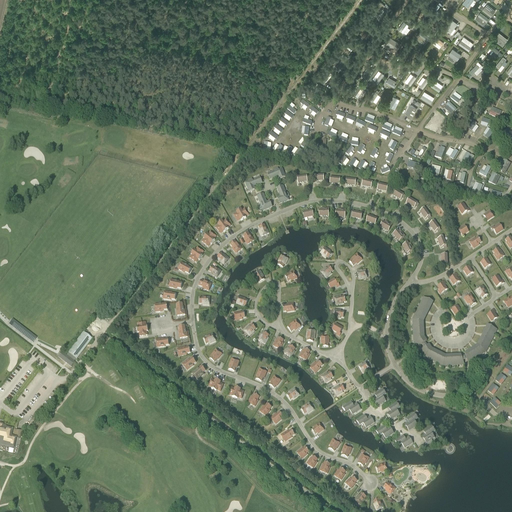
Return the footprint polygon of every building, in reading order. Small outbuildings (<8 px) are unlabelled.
[(487,4),(485,7),(484,7),(482,10),(491,17),(495,11),(487,4)] [(489,20),(480,13),(478,16),(476,19),(484,26),(488,21),(489,20)] [(450,33),(457,23),(450,18),(443,27),(450,33)] [(403,22),(397,29),(403,34),(404,32),(406,34),(410,30),(407,28),(409,26),(403,22)] [(425,45),(430,38),(430,37),(432,35),(428,32),(426,35),(420,31),(415,38),(425,45)] [(497,33),(493,39),(502,46),(507,39),(497,33)] [(390,37),(385,44),(392,50),(398,42),(390,37)] [(439,48),(443,42),(436,37),(432,43),(439,48)] [(469,51),(471,48),(471,47),(473,44),(464,37),(461,40),(458,44),(469,51)] [(340,47),(348,54),(351,49),(344,43),(340,47)] [(486,51),(495,57),(499,51),(491,45),(486,51)] [(461,54),(457,52),(454,50),(452,49),(449,53),(448,53),(447,54),(448,55),(450,56),(448,59),(454,63),(456,60),(457,61),(461,54)] [(507,63),(504,61),(506,59),(503,56),(495,65),(499,68),(498,69),(500,71),(507,63)] [(470,73),(472,74),(472,73),(478,75),(483,65),(476,62),(470,73)] [(368,80),(373,71),(367,67),(361,76),(368,80)] [(378,83),(384,75),(378,70),(372,79),(378,83)] [(404,81),(410,86),(416,77),(410,73),(404,81)] [(424,80),(419,86),(423,89),(427,82),(424,80)] [(434,80),(430,86),(439,91),(442,84),(434,80)] [(353,94),(358,98),(364,90),(359,86),(353,94)] [(309,99),(315,102),(323,91),(317,87),(309,99)] [(430,103),(434,97),(424,91),(420,97),(430,103)] [(457,103),(461,97),(454,92),(450,98),(457,103)] [(387,106),(394,110),(400,100),(393,96),(387,106)] [(448,102),(443,108),(452,115),(457,109),(448,102)] [(286,108),(293,115),(296,113),(292,109),(294,107),(291,104),(286,108)] [(410,104),(404,114),(411,117),(416,108),(410,104)] [(314,118),(318,112),(311,107),(309,110),(312,112),(310,115),(314,118)] [(489,115),(499,120),(501,116),(500,116),(501,112),(492,108),(489,115)] [(292,119),(294,116),(286,111),(284,114),(292,119)] [(344,118),(345,115),(336,111),(335,115),(337,116),(336,119),(341,121),(343,118),(344,118)] [(347,120),(346,123),(352,125),(353,122),(355,122),(356,119),(347,115),(345,119),(347,120)] [(464,118),(459,115),(452,125),(458,129),(464,118)] [(312,122),(307,121),(308,117),(304,116),(302,123),(311,126),(312,122)] [(431,124),(436,128),(441,121),(439,119),(439,118),(437,116),(431,124)] [(330,120),(330,118),(326,117),(324,125),(331,127),(333,121),(330,120)] [(281,118),(279,121),(286,127),(289,123),(281,118)] [(359,127),(362,129),(365,123),(358,119),(356,123),(360,125),(359,127)] [(273,128),(281,134),(283,130),(276,125),(273,128)] [(366,132),(373,135),(374,132),(376,132),(377,128),(369,125),(366,132)] [(327,135),(334,138),(337,132),(330,129),(327,135)] [(271,132),(267,138),(273,143),(277,136),(271,132)] [(341,133),(338,140),(347,143),(348,140),(347,139),(348,136),(341,133)] [(298,144),(305,148),(308,141),(302,137),(298,144)] [(321,151),(325,152),(327,140),(322,139),(322,145),(318,145),(318,151),(321,151)] [(276,144),(272,150),(278,154),(282,147),(276,144)] [(291,149),(285,146),(281,153),(288,156),(291,149)] [(290,153),(295,157),(300,152),(295,148),(290,153)] [(414,155),(420,159),(426,150),(423,148),(419,154),(416,152),(414,155)] [(449,148),(445,155),(453,160),(458,152),(454,149),(453,151),(449,148)] [(466,164),(471,155),(463,150),(458,159),(466,164)] [(387,153),(384,161),(390,163),(393,155),(387,153)] [(343,156),(339,162),(344,167),(349,161),(343,156)] [(358,161),(351,159),(349,166),(356,168),(358,161)] [(504,173),(510,163),(503,159),(497,169),(504,173)] [(365,170),(367,163),(360,161),(358,168),(365,170)] [(418,171),(420,165),(408,162),(407,167),(418,171)] [(381,175),(389,171),(386,165),(383,166),(384,169),(380,171),(381,175)] [(430,173),(439,175),(441,168),(432,166),(430,173)] [(487,167),(487,166),(484,172),(481,170),(479,174),(486,177),(491,168),(490,168),(488,166),(487,167)] [(276,169),(279,176),(280,180),(286,177),(282,168),(278,170),(278,168),(276,169)] [(279,176),(276,169),(274,169),(275,171),(267,174),(270,180),(279,176)] [(450,181),(453,172),(446,170),(443,178),(450,181)] [(488,182),(495,186),(500,176),(493,173),(488,182)] [(250,179),(253,187),(262,183),(260,177),(252,180),(252,179),(250,179)] [(245,183),(249,193),(255,190),(253,187),(250,179),(248,180),(249,182),(245,183)] [(363,180),(361,186),(371,188),(372,186),(374,186),(374,183),(363,180)] [(475,182),(471,192),(478,195),(482,185),(475,182)] [(378,184),(377,190),(387,192),(387,189),(389,190),(390,187),(378,184)] [(281,197),(288,194),(288,193),(286,193),(283,186),(277,188),(281,197)] [(395,190),(392,195),(401,200),(402,198),(404,199),(405,196),(395,190)] [(492,191),(490,198),(500,200),(502,193),(492,191)] [(259,206),(266,203),(263,194),(257,197),(260,204),(259,205),(259,206)] [(288,194),(281,197),(277,199),(280,204),(289,201),(288,197),(289,196),(288,194)] [(409,198),(406,203),(414,209),(416,206),(417,207),(419,204),(409,198)] [(270,202),(266,203),(259,206),(260,209),(262,208),(263,211),(272,207),(270,202)] [(466,209),(463,204),(458,208),(462,214),(467,211),(467,212),(469,211),(468,208),(466,209)] [(419,212),(425,220),(428,218),(429,219),(431,218),(424,208),(419,212)] [(234,215),(237,222),(241,220),(241,221),(246,218),(245,217),(249,215),(245,209),(242,211),(241,209),(236,212),(237,213),(234,215)] [(319,217),(329,216),(329,209),(321,209),(321,211),(319,211),(319,217)] [(335,217),(345,218),(346,210),(338,209),(338,211),(336,211),(335,217)] [(304,219),(314,217),(313,211),(308,212),(308,210),(305,211),(305,212),(303,213),(304,219)] [(351,218),(361,220),(362,214),(358,213),(358,211),(356,211),(355,212),(353,212),(351,218)] [(493,217),(490,212),(484,216),(487,221),(493,217)] [(368,216),(366,221),(375,225),(377,219),(373,218),(374,216),(371,215),(370,217),(368,216)] [(218,226),(216,228),(220,234),(223,232),(224,233),(228,229),(228,228),(231,226),(226,220),(223,222),(222,221),(218,225),(218,226)] [(383,222),(380,227),(388,232),(392,225),(385,221),(384,223),(383,222)] [(434,221),(429,224),(435,233),(437,231),(438,232),(441,230),(434,221)] [(261,233),(260,233),(262,238),(269,235),(267,229),(266,229),(264,225),(259,227),(261,233)] [(494,227),(491,228),(492,230),(493,230),(497,234),(503,230),(499,225),(494,228),(494,227)] [(459,230),(462,236),(468,232),(465,226),(459,230)] [(397,230),(393,234),(399,242),(405,237),(400,231),(399,232),(397,230)] [(204,239),(202,242),(208,247),(210,244),(211,245),(215,241),(214,240),(216,237),(210,232),(208,235),(207,234),(203,238),(204,239)] [(246,241),(246,242),(248,246),(255,242),(251,236),(250,237),(248,233),(243,236),(246,241)] [(444,247),(444,249),(447,248),(443,237),(437,239),(441,248),(444,247)] [(469,242),(473,249),(479,245),(478,244),(481,242),(478,238),(473,241),(473,240),(469,242)] [(234,250),(233,250),(236,254),(242,249),(238,244),(237,245),(235,241),(230,245),(234,250)] [(408,243),(402,246),(407,254),(414,250),(410,243),(409,244),(408,243)] [(192,255),(190,258),(196,263),(198,260),(199,261),(202,256),(201,255),(204,252),(197,248),(195,251),(194,250),(191,255),(192,255)] [(320,254),(326,258),(326,257),(329,259),(332,254),(328,251),(329,250),(325,248),(320,254)] [(494,255),(498,261),(505,256),(501,250),(500,251),(498,249),(493,252),(495,254),(494,255)] [(220,260),(219,261),(225,266),(230,260),(226,257),(226,258),(221,253),(217,258),(220,260)] [(356,255),(351,259),(352,260),(349,262),(353,266),(357,263),(358,264),(361,261),(356,255)] [(281,256),(278,262),(279,262),(278,265),(283,268),(285,263),(286,263),(288,259),(281,256)] [(485,269),(490,265),(486,259),(481,263),(485,269)] [(182,263),(178,270),(183,272),(183,271),(189,274),(192,269),(188,267),(188,266),(182,263)] [(214,275),(214,276),(217,278),(222,272),(216,268),(216,269),(212,267),(209,271),(214,275)] [(321,272),(326,278),(330,273),(333,271),(329,267),(325,270),(324,269),(321,272)] [(473,273),(469,267),(463,270),(467,276),(473,273)] [(367,278),(366,270),(358,272),(359,279),(367,278)] [(253,275),(257,281),(258,280),(259,283),(264,280),(261,276),(262,275),(260,271),(253,275)] [(294,272),(288,274),(288,275),(285,276),(288,282),(293,280),(297,279),(294,272)] [(458,276),(456,274),(454,275),(455,276),(450,279),(454,285),(459,282),(456,277),(458,276)] [(501,281),(498,276),(492,280),(497,287),(501,284),(502,284),(504,283),(502,280),(501,281)] [(335,286),(337,287),(339,286),(338,284),(337,284),(334,279),(328,283),(331,289),(335,286)] [(171,280),(169,288),(175,289),(175,288),(181,289),(182,284),(178,283),(178,282),(171,280)] [(205,288),(205,289),(209,291),(212,284),(205,281),(205,282),(201,281),(199,286),(205,288)] [(446,284),(444,282),(442,283),(442,284),(438,287),(440,291),(439,292),(440,294),(447,290),(444,285),(446,284)] [(483,286),(476,291),(480,296),(481,296),(483,299),(487,295),(484,291),(485,290),(483,286)] [(164,292),(163,300),(169,300),(169,299),(175,300),(176,295),(172,294),(172,293),(164,292)] [(471,295),(465,300),(469,305),(471,307),(476,304),(473,299),(474,299),(471,295)] [(339,297),(334,298),(336,305),(343,304),(343,303),(346,302),(344,296),(339,298),(339,297)] [(508,308),(511,305),(511,296),(508,300),(507,299),(503,301),(508,308)] [(204,297),(204,298),(200,298),(199,304),(206,304),(206,305),(210,305),(211,298),(204,297)] [(236,304),(243,306),(243,305),(246,306),(248,301),(243,299),(243,298),(239,297),(236,304)] [(433,302),(424,297),(421,302),(430,307),(431,305),(432,305),(432,304),(433,302)] [(421,302),(418,308),(428,312),(429,310),(429,309),(430,307),(421,302)] [(162,304),(155,305),(156,313),(161,312),(161,311),(167,310),(167,304),(162,305),(162,304)] [(178,311),(177,311),(177,316),(185,315),(184,308),(183,308),(182,304),(177,304),(178,311)] [(284,312),(288,311),(288,312),(295,311),(293,304),(289,304),(289,305),(283,306),(284,312)] [(461,312),(457,306),(452,310),(456,316),(461,312)] [(418,308),(416,313),(425,317),(426,315),(427,315),(426,315),(428,312),(418,308)] [(340,318),(343,318),(344,312),(339,312),(339,311),(334,310),(333,318),(340,319),(340,318)] [(497,318),(494,313),(495,312),(494,310),(492,311),(492,312),(488,315),(492,322),(497,318)] [(244,312),(239,313),(238,312),(234,313),(236,321),(242,319),(242,318),(245,318),(244,312)] [(424,320),(425,317),(416,313),(412,320),(423,322),(424,320)] [(33,343),(36,339),(12,320),(8,324),(33,343)] [(296,320),(290,324),(291,325),(288,328),(291,332),(296,328),(297,329),(300,327),(296,320)] [(138,327),(137,328),(138,333),(139,333),(140,337),(147,336),(147,332),(148,332),(147,326),(146,326),(146,323),(138,324),(138,327)] [(343,328),(336,324),(333,330),(338,333),(337,334),(339,336),(341,334),(340,333),(343,328)] [(256,329),(252,325),(248,329),(247,328),(244,331),(250,337),(254,332),(254,331),(256,329)] [(486,328),(485,330),(495,335),(497,330),(488,325),(488,326),(487,328),(486,328)] [(185,326),(179,327),(180,333),(179,334),(180,339),(188,338),(186,330),(185,330),(185,326)] [(308,330),(307,337),(308,337),(307,341),(313,342),(314,336),(315,336),(315,331),(308,330)] [(492,340),(495,335),(485,330),(484,333),(483,336),(492,340)] [(92,339),(83,332),(68,353),(66,356),(62,353),(58,358),(70,367),(74,362),(76,359),(77,360),(92,339)] [(424,335),(423,332),(413,333),(413,341),(424,337),(424,336),(424,335)] [(260,337),(258,341),(265,345),(268,339),(267,338),(269,335),(264,333),(261,338),(260,337)] [(214,334),(207,336),(208,337),(204,339),(206,344),(212,342),(212,343),(217,341),(214,334)] [(481,338),(480,341),(489,345),(492,340),(483,336),(482,338),(481,338)] [(425,339),(424,337),(413,341),(418,347),(419,346),(427,342),(426,341),(425,339)] [(276,340),(273,346),(281,350),(284,343),(283,343),(284,340),(278,338),(277,340),(276,340)] [(156,340),(157,348),(165,347),(165,346),(169,345),(168,340),(162,341),(162,340),(156,340)] [(479,343),(478,345),(486,352),(489,345),(480,341),(479,343)] [(429,345),(422,350),(420,351),(424,357),(432,349),(430,348),(431,348),(430,347),(429,345)] [(486,352),(478,345),(476,346),(474,348),(481,356),(486,352)] [(291,358),(294,352),(295,349),(290,346),(288,351),(287,350),(284,354),(291,358)] [(183,348),(177,350),(179,357),(187,355),(186,354),(191,353),(189,348),(183,349),(183,348)] [(471,349),(469,351),(475,360),(481,356),(474,348),(472,349),(471,349)] [(302,351),(299,357),(307,361),(310,355),(309,354),(310,352),(305,349),(303,351),(302,351)] [(433,350),(432,349),(424,357),(431,361),(436,351),(433,350)] [(216,350),(212,355),(212,356),(210,359),(214,363),(218,357),(219,358),(222,354),(216,350)] [(436,351),(431,361),(438,364),(441,354),(439,353),(438,352),(438,353),(436,351)] [(465,353),(465,354),(468,364),(475,360),(469,351),(467,352),(466,352),(466,353),(465,353)] [(459,355),(456,356),(457,366),(464,365),(461,355),(459,355)] [(187,361),(182,365),(187,371),(193,366),(193,365),(196,363),(192,358),(187,362),(187,361)] [(232,359),(229,365),(230,366),(229,370),(234,372),(236,366),(237,366),(239,362),(232,359)] [(314,364),(311,367),(316,373),(320,369),(319,368),(322,365),(318,361),(314,365),(314,364)] [(365,363),(359,367),(363,373),(369,369),(365,363)] [(502,371),(510,376),(511,372),(511,368),(506,365),(502,371)] [(196,370),(192,374),(197,380),(203,375),(202,374),(206,371),(202,367),(197,371),(196,370)] [(260,369),(257,375),(258,376),(256,380),(261,382),(264,376),(265,376),(267,372),(260,369)] [(325,375),(321,377),(325,384),(331,380),(330,379),(333,377),(330,372),(325,375)] [(495,381),(500,385),(506,378),(500,374),(495,381)] [(275,376),(271,381),(272,382),(269,385),(274,389),(278,383),(279,384),(281,380),(275,376)] [(212,379),(209,386),(212,388),(211,389),(216,391),(217,390),(220,392),(224,385),(220,383),(221,382),(216,380),(215,381),(212,379)] [(494,396),(498,388),(491,384),(487,392),(494,396)] [(337,387),(333,390),(337,396),(343,393),(342,392),(345,390),(342,385),(337,388),(337,387)] [(231,388),(229,395),(233,396),(232,397),(238,399),(238,398),(241,399),(244,392),(240,391),(241,389),(235,388),(235,389),(231,388)] [(289,393),(290,394),(287,395),(290,400),(295,397),(295,398),(299,396),(295,389),(289,393)] [(376,401),(383,397),(386,394),(383,389),(372,397),(374,400),(375,399),(376,401)] [(257,401),(260,397),(254,394),(251,400),(250,399),(248,403),(255,407),(258,401),(257,401)] [(386,401),(383,397),(376,401),(375,399),(374,400),(373,400),(374,402),(377,407),(386,401)] [(495,409),(500,404),(494,398),(489,403),(495,409)] [(356,406),(355,404),(353,406),(351,402),(343,408),(346,413),(349,410),(356,406)] [(313,410),(309,403),(303,407),(304,408),(301,410),(304,415),(309,411),(310,412),(313,410)] [(356,406),(349,410),(352,415),(361,410),(357,403),(355,404),(356,406)] [(390,414),(397,410),(400,408),(397,403),(388,408),(391,412),(389,413),(390,414)] [(267,404),(264,408),(263,407),(260,411),(266,416),(270,411),(269,411),(272,407),(267,404)] [(400,415),(397,410),(390,414),(389,413),(387,414),(392,420),(400,415)] [(280,412),(275,416),(274,415),(271,418),(276,424),(280,420),(280,419),(283,417),(280,412)] [(408,423),(407,424),(408,425),(414,421),(418,419),(414,414),(406,419),(408,423)] [(370,419),(368,418),(367,419),(365,415),(356,421),(360,426),(363,424),(370,419)] [(370,419),(363,424),(366,429),(374,423),(370,417),(368,418),(370,419)] [(418,426),(414,421),(408,425),(407,424),(405,425),(409,431),(418,426)] [(319,423),(314,427),(314,428),(312,430),(315,435),(317,433),(318,434),(324,430),(319,423)] [(0,425),(0,441),(14,445),(13,448),(14,448),(16,437),(21,439),(22,431),(13,429),(0,425)] [(379,436),(382,434),(389,430),(388,428),(386,429),(384,426),(376,431),(379,436)] [(425,438),(432,433),(435,431),(432,426),(423,432),(425,435),(424,436),(425,438)] [(382,434),(386,439),(394,434),(390,427),(388,428),(389,430),(382,434)] [(291,430),(287,433),(286,432),(281,435),(285,442),(291,438),(291,437),(294,434),(291,430)] [(426,444),(435,438),(432,433),(425,438),(424,436),(422,437),(426,444)] [(395,441),(398,446),(401,444),(408,440),(407,438),(405,439),(403,436),(395,441)] [(401,444),(405,449),(413,443),(409,437),(407,438),(408,440),(401,444)] [(330,446),(329,449),(334,452),(336,449),(337,450),(340,444),(333,439),(329,446),(330,446)] [(344,446),(342,452),(343,453),(342,455),(348,458),(348,455),(350,456),(352,449),(344,446)] [(302,448),(297,453),(302,460),(308,455),(307,454),(309,452),(305,447),(303,449),(302,448)] [(362,454),(358,460),(359,461),(358,463),(363,466),(365,464),(366,465),(369,458),(362,454)] [(310,458),(306,464),(313,469),(317,463),(316,462),(318,460),(313,456),(311,459),(310,458)] [(323,464),(320,471),(328,474),(330,468),(329,467),(330,465),(325,462),(324,465),(323,464)] [(388,471),(385,464),(379,466),(379,467),(376,468),(378,473),(383,471),(384,472),(388,471)] [(338,470),(334,476),(341,481),(345,475),(344,474),(346,472),(340,468),(339,471),(338,470)] [(350,478),(345,483),(351,489),(356,484),(355,483),(357,481),(352,477),(351,479),(350,478)] [(396,489),(391,484),(390,485),(387,483),(384,487),(388,491),(387,492),(390,495),(396,489)] [(362,493),(358,498),(357,497),(355,501),(361,505),(365,500),(364,500),(366,497),(362,493)] [(373,501),(376,506),(375,507),(376,511),(383,508),(381,502),(380,502),(379,499),(373,501)]
